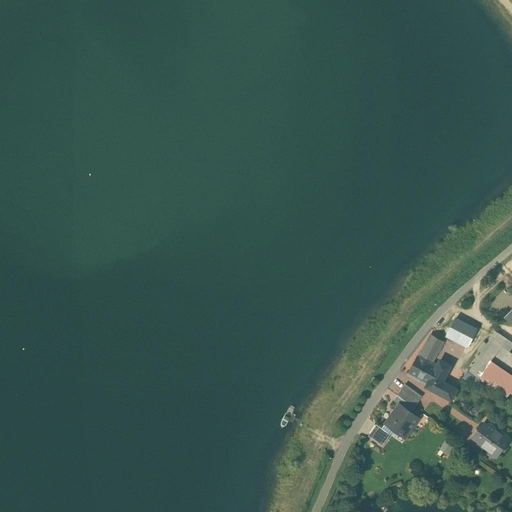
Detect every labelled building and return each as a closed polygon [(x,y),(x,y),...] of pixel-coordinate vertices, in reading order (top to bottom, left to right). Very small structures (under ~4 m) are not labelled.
[(480,330),(456,314),(440,337),(465,353),(480,330)] [(511,348),(511,344),(494,333),(468,373),(511,402),(511,355),(509,353),(511,348)] [(430,336),(409,374),(427,384),(424,389),(450,403),(456,391),(445,385),(453,369),(435,361),(445,344),(430,336)] [(422,398),(405,385),(395,398),(412,411),(422,398)] [(421,419),(398,404),(383,427),(406,442),(421,419)] [(509,440),(484,422),(470,441),(496,459),(509,440)] [(389,437),(374,427),(367,437),(382,447),(389,437)] [(447,453),(453,444),(446,439),(440,449),(447,453)]
